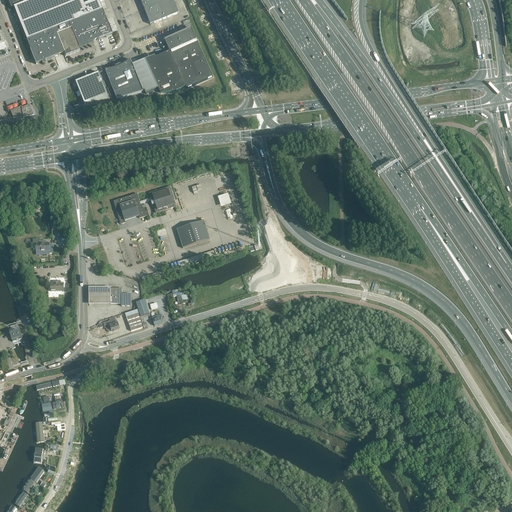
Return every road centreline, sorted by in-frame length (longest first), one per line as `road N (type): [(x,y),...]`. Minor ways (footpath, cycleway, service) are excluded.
road 1 (motorway): [(511,305),(304,0)]
road 2 (motorway): [(503,265),(318,0)]
road 3 (motorway): [(276,198),(307,238),(433,292),(459,316),(511,398)]
road 4 (motorway): [(503,265),(383,70),(360,0)]
road 5 (motorway): [(280,0),(418,204)]
road 6 (primary): [(490,81),(283,107)]
road 7 (residential): [(38,511),(64,455),(70,384),(114,362),(113,344)]
road 8 (primary): [(260,110),(72,138)]
road 9 (primary): [(282,129),(470,106)]
road 10 (motorway): [(418,204),(511,365)]
road 11 (primary): [(75,155),(239,134)]
road 12 (motorway): [(418,204),(511,336)]
road 13 (unclassified): [(261,297),(113,344)]
road 14 (unclassified): [(57,76),(124,49),(112,0)]
road 15 (motorway): [(209,0),(260,110)]
